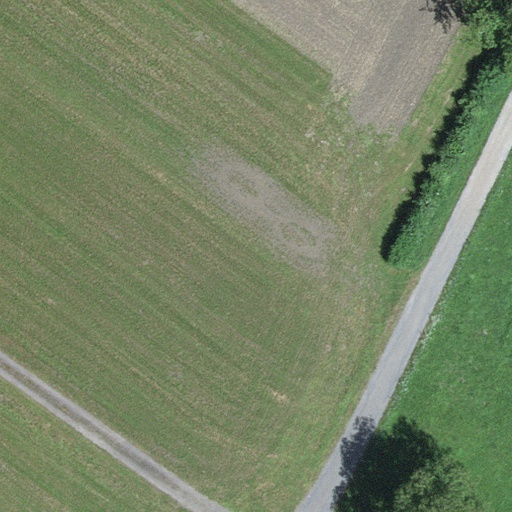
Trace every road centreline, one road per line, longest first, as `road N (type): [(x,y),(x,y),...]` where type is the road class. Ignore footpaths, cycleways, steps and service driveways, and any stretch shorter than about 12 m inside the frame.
road 1 (track): [(511,107),(334,480),(311,511)]
road 2 (track): [(226,511),(0,351)]
